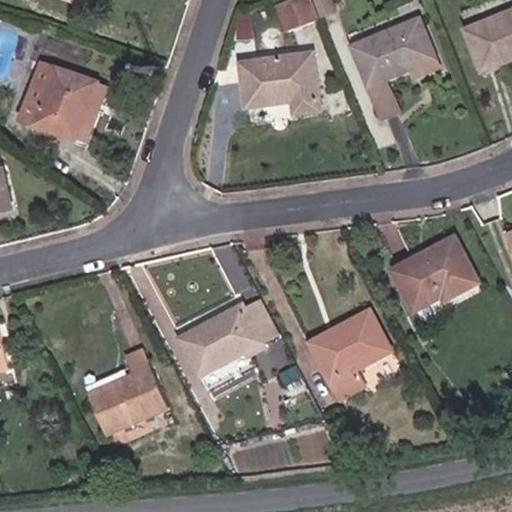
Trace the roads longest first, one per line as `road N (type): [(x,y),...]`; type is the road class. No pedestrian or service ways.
road 1 (unclassified): [(511,448),(313,491),(0,511)]
road 2 (residential): [(156,234),(439,191),(511,170)]
road 3 (residential): [(156,234),(229,0)]
road 4 (residential): [(0,272),(156,234)]
